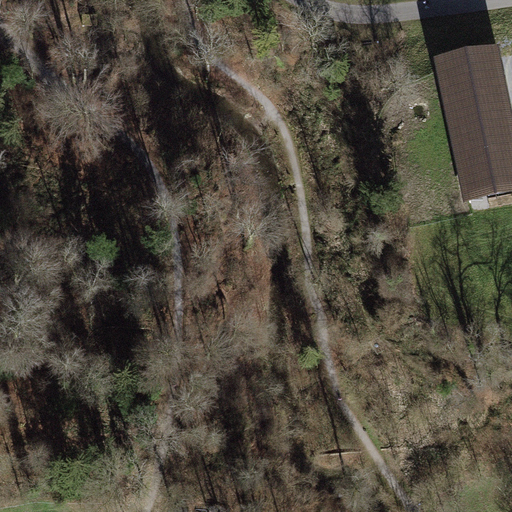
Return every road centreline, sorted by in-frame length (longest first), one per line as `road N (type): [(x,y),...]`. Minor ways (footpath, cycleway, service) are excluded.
road 1 (track): [(0,47),(128,137),(166,197),(180,329),(167,436),(146,511)]
road 2 (residential): [(304,0),(357,14),(504,0)]
